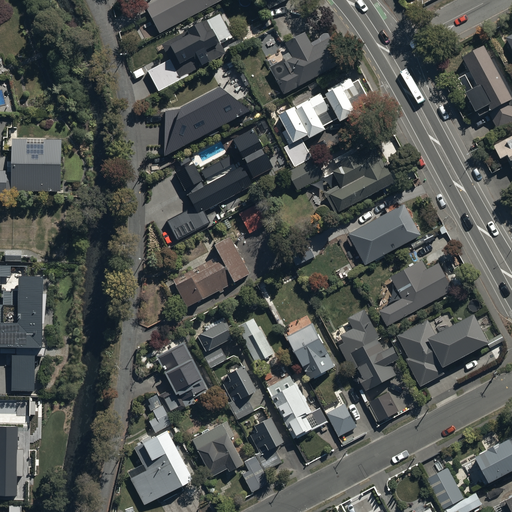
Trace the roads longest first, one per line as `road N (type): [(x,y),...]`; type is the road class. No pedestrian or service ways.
road 1 (residential): [(100,511),(118,438),(136,266),(126,98),(95,0)]
road 2 (residential): [(511,386),(271,511)]
road 3 (secondary): [(511,283),(387,54)]
